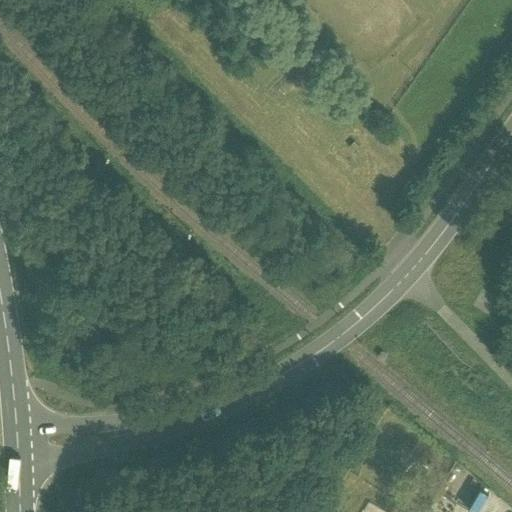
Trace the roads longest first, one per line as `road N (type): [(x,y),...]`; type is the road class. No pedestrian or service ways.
road 1 (tertiary): [(14,437),(169,421),(265,385),(371,308),(427,250),(511,135)]
road 2 (secondary): [(0,306),(14,437)]
